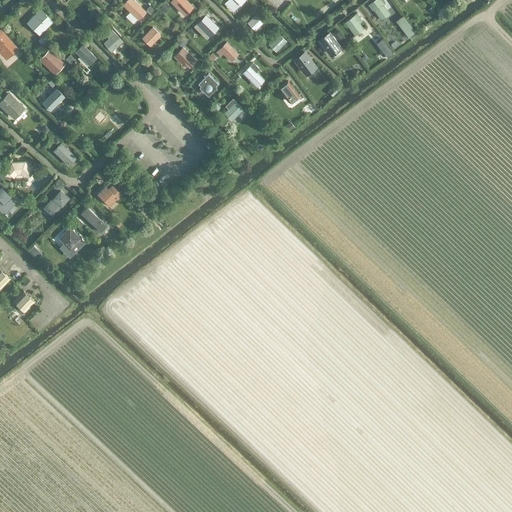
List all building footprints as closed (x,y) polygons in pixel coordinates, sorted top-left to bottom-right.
[(127,0),(124,5),(138,19),(145,11),(133,0),(127,0)] [(183,12),(190,5),(185,0),(170,0),(171,0),(183,12)] [(227,0),(226,1),(234,9),(242,0),(227,0)] [(380,16),(388,10),(383,4),(384,3),(381,0),(374,0),(369,4),(373,9),(374,9),(380,16)] [(29,18),(28,19),(33,24),(34,23),(40,30),(41,29),(51,19),(40,8),(33,14),(29,18)] [(265,19),(257,12),(247,22),(255,29),(265,19)] [(357,13),(346,22),(356,35),(364,29),(359,23),(363,20),(357,13)] [(403,28),(409,23),(403,16),(397,20),(403,28)] [(214,29),(201,17),(192,27),(196,31),(199,28),(207,36),(214,29)] [(142,37),(150,45),(160,34),(152,27),(142,37)] [(122,40),(111,29),(106,34),(109,38),(104,43),(111,50),(122,40)] [(2,32),(0,34),(0,47),(1,49),(3,47),(8,52),(15,46),(2,32)] [(268,43),(276,50),(286,40),(278,33),(268,43)] [(331,54),(340,47),(330,33),(321,40),(324,44),(324,46),(325,48),(328,49),(331,54)] [(383,38),(377,43),(388,58),(394,53),(383,38)] [(238,53),(226,42),(216,51),(220,55),(223,53),(231,60),(238,53)] [(82,44),(75,51),(88,64),(96,57),(82,44)] [(184,61),(190,66),(196,60),(182,47),(174,56),(182,63),(184,61)] [(40,58),(53,71),(62,62),(48,49),(40,58)] [(305,52),(296,59),(299,63),(299,65),(301,68),(303,68),(307,73),(315,66),(305,52)] [(256,71),(259,68),(253,62),(243,72),(254,84),(261,77),(256,71)] [(208,93),(218,83),(207,73),(197,83),(208,93)] [(287,80),(278,87),(282,92),(282,94),(283,96),(286,96),(289,101),(298,94),(287,80)] [(50,110),(64,96),(57,89),(43,103),(50,110)] [(8,94),(0,102),(0,103),(5,109),(14,117),(17,113),(23,108),(8,94)] [(232,98),(225,105),(228,108),(224,113),(231,120),(243,108),(232,98)] [(69,164),(76,157),(61,143),(54,150),(69,164)] [(12,162),(6,168),(13,175),(16,172),(20,172),(24,175),(27,178),(28,177),(27,177),(33,171),(34,171),(30,167),(24,162),(12,162)] [(117,198),(121,194),(112,185),(108,189),(105,186),(98,194),(106,202),(114,195),(117,198)] [(0,186),(0,208),(3,205),(8,209),(13,203),(8,198),(10,196),(0,186)] [(67,197),(60,191),(54,198),(53,197),(46,206),(55,213),(62,205),(61,204),(67,197)] [(106,226),(86,206),(80,212),(100,232),(106,226)] [(83,223),(76,216),(73,219),(80,226),(83,223)] [(69,248),(79,238),(69,228),(59,238),(69,248)] [(0,286),(9,277),(0,269),(0,286)] [(23,291),(11,304),(21,313),(33,300),(23,291)]
